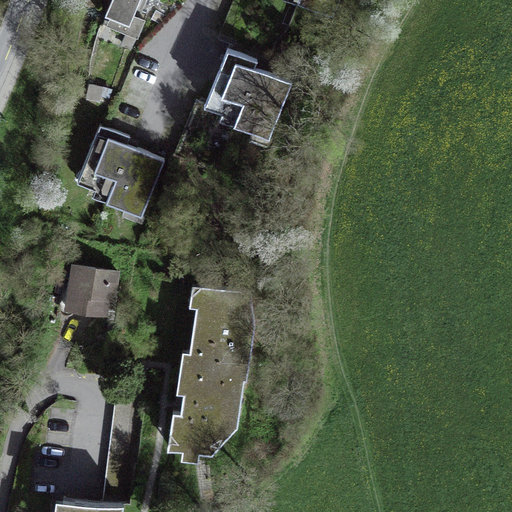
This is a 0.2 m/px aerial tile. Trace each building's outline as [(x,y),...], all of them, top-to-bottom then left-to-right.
[(139,0),(106,0),(102,13),(130,25),(139,0)] [(232,0),(219,33),(248,44),(266,0),(232,0)] [(298,0),(298,1),(332,15),(338,0),(298,0)] [(268,137),(291,82),(253,67),(256,59),(228,48),(206,103),(224,110),(237,116),(234,124),(268,137)] [(206,103),(196,99),(185,125),(213,137),(224,110),(206,103)] [(129,135),(100,124),(78,179),(110,192),(107,200),(141,214),(163,158),(126,143),(129,135)] [(213,137),(185,125),(174,153),(202,165),(213,137)] [(120,274),(69,265),(61,312),(112,321),(120,274)] [(173,352),(171,370),(245,380),(254,320),(251,296),(185,288),(182,306),(191,308),(185,354),(173,352)] [(237,436),(245,380),(171,370),(168,393),(177,394),(175,415),(164,413),(159,450),(174,452),(173,461),(193,464),(194,454),(214,456),(237,436)] [(147,394),(118,390),(114,418),(143,422),(147,394)] [(143,422),(114,418),(111,446),(139,450),(143,422)] [(139,450),(111,446),(107,473),(134,476),(136,463),(138,464),(139,450)] [(134,476),(107,473),(103,500),(124,503),(130,504),(134,476)] [(103,500),(54,494),(51,511),(123,511),(124,503),(103,500)]
